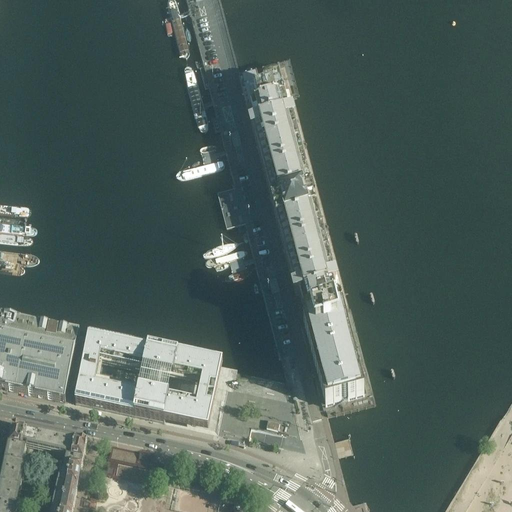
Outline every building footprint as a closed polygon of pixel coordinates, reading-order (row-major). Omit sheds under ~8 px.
[(165,5),(165,6),(177,51),(177,53),(178,54),(178,55),(179,56),(180,57),(181,58),(182,58),(183,59),(184,60),(185,60),(186,60),(187,59),(188,58),(188,57),(189,56),(189,55),(189,54),(190,52),(190,51),(189,50),(189,48),(176,4),(176,3),(176,2),(175,2),(174,1),(174,0),(173,0),(172,0),(169,0),(168,0),(168,1),(167,1),(166,2),(166,3),(166,4),(165,4),(165,5)] [(342,296),(289,91),(285,92),(279,69),(239,79),(247,111),(251,110),(254,124),(251,125),(271,200),(276,222),(296,297),(299,296),(303,311),(332,304),(332,306),(336,308),(338,307),(340,308),(341,307),(343,303),(342,302),(341,299),(342,296)] [(189,87),(199,125),(202,129),(208,127),(208,123),(198,85),(195,84),(191,84),(189,87)] [(241,146),(238,133),(231,135),(234,148),(241,146)] [(191,144),(194,155),(221,148),(219,137),(191,144)] [(197,167),(200,177),(228,170),(225,160),(197,167)] [(0,216),(29,220),(30,220),(31,220),(32,219),(33,219),(34,219),(34,218),(35,217),(36,216),(36,215),(35,214),(35,213),(34,212),(33,212),(32,211),(32,210),(31,210),(30,210),(0,206),(0,216)] [(0,234),(33,238),(35,238),(37,238),(39,237),(41,237),(41,236),(42,236),(42,235),(42,234),(42,233),(42,232),(41,232),(40,231),(39,230),(38,230),(37,229),(35,229),(34,228),(33,228),(0,224),(0,234)] [(219,252),(222,263),(250,255),(247,245),(219,252)] [(227,276),(229,287),(257,280),(254,269),(227,276)] [(279,292),(276,280),(269,282),(272,294),(279,292)] [(364,399),(343,315),(342,312),(340,313),(339,310),(335,311),(331,309),(332,312),(325,314),(325,311),(317,313),(318,315),(303,319),(304,326),(301,326),(307,349),(310,349),(319,385),(317,386),(319,397),(322,396),(326,409),(364,399)] [(69,389),(80,338),(80,337),(0,320),(0,389),(65,404),(69,389)] [(174,382),(179,359),(179,358),(90,339),(85,363),(101,366),(174,382)] [(198,407),(170,401),(165,425),(208,434),(223,368),(179,358),(179,359),(174,382),(202,388),(198,407)] [(81,382),(96,386),(101,366),(85,363),(81,382)] [(170,401),(96,386),(81,382),(76,406),(165,425),(170,401)] [(279,426),(269,424),(268,430),(277,432),(279,426)] [(22,446),(25,431),(13,429),(9,447),(24,450),(24,449),(24,446),(22,446)] [(39,449),(42,435),(25,431),(22,446),(24,446),(39,449)] [(56,453),(59,438),(42,435),(39,449),(56,453)] [(72,457),(76,442),(59,438),(56,453),(70,456),(72,457)] [(84,463),(88,445),(76,442),(72,457),(70,456),(70,460),(69,459),(69,460),(84,463)] [(21,465),(24,450),(9,447),(6,463),(24,467),(24,465),(21,465)] [(128,482),(148,486),(154,459),(113,450),(107,476),(129,480),(128,482)] [(80,479),(84,463),(69,460),(66,471),(63,471),(63,475),(80,479)] [(19,489),(24,467),(6,463),(1,486),(19,489)] [(78,490),(80,479),(63,475),(60,486),(78,490)] [(0,497),(16,501),(19,489),(1,486),(0,491),(0,497)] [(72,511),(73,511),(78,490),(60,486),(56,509),(72,511)] [(0,511),(13,511),(16,501),(0,497),(0,511)]
